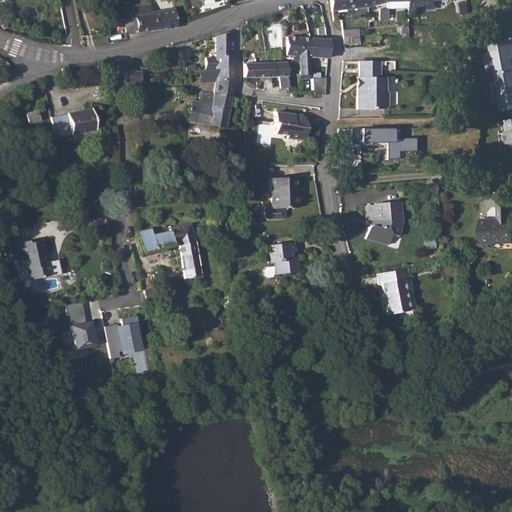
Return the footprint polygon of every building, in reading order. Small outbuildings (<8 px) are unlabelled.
[(365,0),(329,0),(331,11),(367,7),(365,0)] [(406,0),(386,0),(387,1),(387,9),(407,8),(407,1),(406,0)] [(125,11),(126,19),(124,20),(126,33),(137,31),(137,33),(152,30),(149,12),(148,4),(133,7),(133,10),(125,11)] [(151,12),(149,12),(152,30),(154,30),(162,29),(176,26),(173,8),(151,12)] [(379,9),(378,21),(387,19),(387,9),(379,9)] [(361,17),(340,20),(341,27),(362,25),(361,17)] [(358,28),(341,30),(343,44),(359,43),(358,28)] [(214,67),(215,67),(232,70),(232,53),(229,53),(227,32),(215,36),(215,57),(203,57),(203,67),(214,67)] [(309,78),(308,65),(310,39),(286,37),(286,55),(292,55),(292,61),(299,62),(300,78),(309,78)] [(504,109),(511,108),(511,38),(492,42),(493,51),(487,52),(490,70),(497,69),(499,83),(491,84),(494,100),(503,99),(504,109)] [(310,39),(308,65),(314,65),(314,57),(326,58),(327,41),(310,39)] [(463,50),(462,58),(470,58),(470,50),(463,50)] [(470,58),(462,58),(461,65),(462,65),(461,72),(467,73),(468,66),(469,66),(470,58)] [(385,107),(385,96),(383,94),(383,77),(377,77),(377,61),(357,61),(357,77),(355,78),(355,110),(380,111),(385,107)] [(285,62),(243,63),(243,77),(257,76),(278,76),(280,92),(288,91),(285,62)] [(139,71),(124,70),(123,83),(139,85),(139,84),(140,73),(147,73),(148,66),(140,66),(139,71)] [(215,69),(214,78),(215,78),(233,80),(232,70),(215,67),(215,69)] [(320,77),(312,77),(313,95),(324,95),(325,77),(320,77)] [(191,99),(186,121),(193,121),(224,127),(230,97),(231,93),(233,80),(215,78),(212,93),(201,93),(199,93),(198,101),(191,99)] [(90,108),(66,113),(49,117),(55,137),(70,134),(71,134),(73,141),(95,136),(93,129),(95,129),(90,108)] [(37,110),(24,114),(28,124),(40,120),(37,110)] [(274,111),(273,122),(275,122),(274,134),(291,136),(290,139),(300,140),(304,137),(305,128),(300,114),(274,111)] [(398,149),(415,149),(416,128),(352,127),(351,142),(387,143),(387,158),(398,158),(398,149)] [(4,170),(0,170),(0,187),(12,187),(11,175),(5,176),(4,170)] [(270,209),(262,209),(263,217),(266,220),(281,219),(281,208),(296,207),(295,195),(292,195),(292,178),(269,179),(270,209)] [(371,222),(370,227),(368,229),(365,239),(386,244),(389,236),(392,235),(397,236),(400,222),(399,202),(374,204),(374,206),(365,206),(366,221),(371,222)] [(489,218),(479,219),(481,243),(511,241),(511,218),(511,219),(511,204),(498,205),(498,207),(492,208),(489,212),(489,218)] [(149,229),(136,233),(137,238),(142,253),(173,245),(172,242),(177,241),(183,279),(200,277),(194,241),(192,242),(187,223),(168,228),(169,231),(151,235),(149,229)] [(84,240),(74,249),(84,247),(84,243),(106,238),(105,234),(84,238),(84,240)] [(48,277),(45,260),(42,260),(42,256),(46,255),(43,240),(28,243),(27,241),(11,245),(14,259),(21,258),(23,266),(26,268),(28,276),(35,279),(48,277)] [(264,266),(262,269),(262,275),(266,277),(271,276),(273,275),(281,274),(283,276),(288,276),(291,272),(298,272),(296,257),(290,257),(289,252),(294,252),(293,242),(265,245),(268,263),(272,263),(272,265),(271,265),(264,266)] [(74,249),(67,250),(71,276),(73,276),(89,274),(84,247),(74,249)] [(381,284),(388,314),(392,313),(409,309),(403,279),(408,278),(405,267),(377,273),(379,284),(381,284)] [(161,273),(152,274),(154,283),(163,281),(161,273)] [(144,290),(147,305),(155,304),(151,288),(144,290)] [(139,334),(135,316),(120,319),(121,328),(117,328),(116,324),(102,327),(109,359),(118,357),(117,352),(137,347),(135,335),(139,334)] [(96,345),(90,320),(69,325),(71,330),(60,332),(63,343),(73,341),(75,349),(96,345)]
